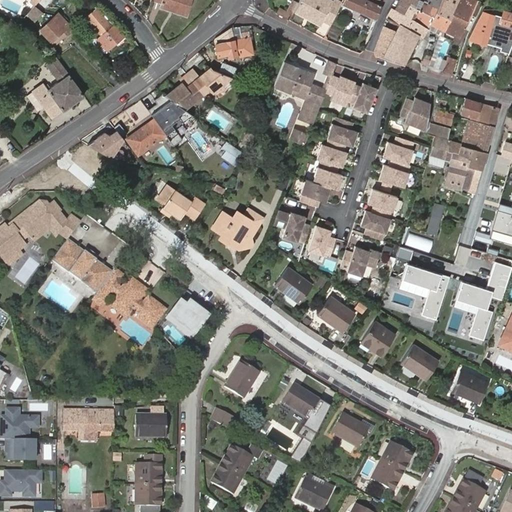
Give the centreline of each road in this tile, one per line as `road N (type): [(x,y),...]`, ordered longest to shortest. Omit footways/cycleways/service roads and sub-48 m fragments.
road 1 (residential): [(458,437),(304,357),(239,309)]
road 2 (residential): [(239,309),(190,399),(188,511)]
road 3 (tertiary): [(165,65),(0,181)]
road 4 (residential): [(237,1),(312,42),(392,72)]
road 5 (residential): [(392,72),(345,218)]
road 6 (residential): [(239,309),(120,216)]
road 7 (residential): [(507,98),(466,241)]
